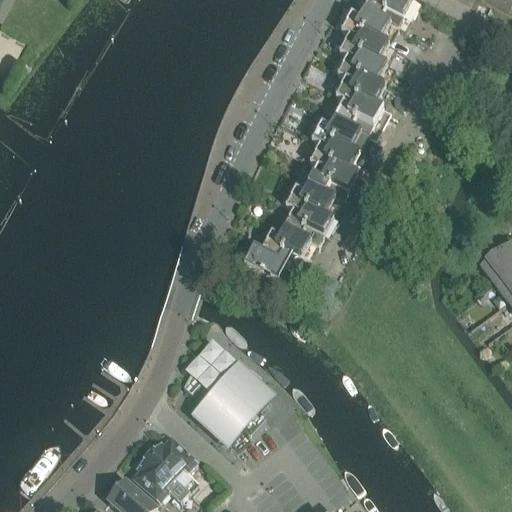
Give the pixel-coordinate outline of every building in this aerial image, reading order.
[(400,35),(414,9),(397,0),(385,0),(384,4),(375,0),(374,0),(366,17),(392,30),(391,31),(399,35),(400,34),(400,35)] [(511,0),(477,0),(477,1),(506,19),(511,22),(511,0)] [(399,37),(400,35),(400,34),(399,35),(391,31),(392,30),(366,17),(361,26),(352,21),(343,39),(350,43),(351,42),(360,48),(365,39),(382,49),(391,33),(399,37)] [(390,53),(382,49),(365,39),(360,48),(351,42),(350,43),(341,60),(349,64),(358,69),(363,60),(381,70),(390,53)] [(380,70),(381,70),(363,60),(358,69),(349,64),(339,82),(346,86),(347,86),(357,91),(361,84),(378,93),(379,92),(388,75),(380,70)] [(386,96),(379,92),(378,93),(361,84),(357,91),(347,86),(346,86),(337,104),(345,108),(354,113),(358,105),(376,115),(377,114),(386,96)] [(397,103),(395,107),(396,113),(403,116),(407,109),(400,105),(397,103)] [(383,118),(377,114),(376,115),(358,105),(354,113),(345,108),(335,127),(336,127),(336,126),(361,140),(360,140),(368,145),(383,118)] [(327,124),(323,130),(331,134),(335,128),(327,124)] [(322,129),(312,148),(320,152),(320,151),(330,157),(335,148),(352,157),(360,161),(369,145),(368,145),(360,140),(361,140),(336,126),(336,127),(335,127),(335,128),(331,134),(323,130),(322,129)] [(360,161),(352,157),(335,148),(330,157),(320,151),(320,152),(310,169),(318,174),(319,174),(319,173),(329,178),(333,171),(350,181),(351,179),(350,179),(360,161)] [(374,148),(370,156),(370,159),(377,162),(382,152),(374,148)] [(358,183),(351,179),(350,181),(333,171),(329,178),(319,173),(319,174),(318,174),(309,191),(310,192),(336,205),(335,206),(344,210),(358,183)] [(502,192),(511,204),(511,184),(502,192)] [(326,223),(335,206),(336,205),(310,192),(306,199),(297,194),(286,213),(294,217),(304,222),(308,213),(326,223)] [(334,227),(326,223),(308,213),(304,222),(294,217),(284,235),(285,236),(286,235),(303,245),(312,249),(311,250),(319,254),(334,227)] [(312,249),(303,245),(286,235),(285,236),(281,244),(272,239),(263,256),(280,266),(285,257),(302,267),(311,250),(312,249)] [(493,293),(511,277),(511,250),(481,274),(493,288),(490,290),(493,293)] [(263,256),(255,251),(244,271),(279,289),(285,278),(304,289),(313,272),(302,267),(285,257),(280,266),(263,256)] [(511,277),(493,293),(495,297),(498,295),(508,308),(511,304),(511,277)] [(255,397),(261,387),(253,381),(243,373),(226,364),(206,357),(184,396),(192,403),(202,392),(214,404),(198,421),(232,452),(242,440),(251,448),(267,430),(259,423),(269,411),(255,397)] [(160,451),(149,463),(190,501),(197,493),(187,482),(198,470),(171,446),(164,454),(160,451)] [(140,480),(133,487),(160,511),(170,500),(182,510),(189,502),(190,501),(149,463),(147,465),(137,477),(140,480)] [(152,511),(127,488),(108,508),(112,511),(152,511)]
